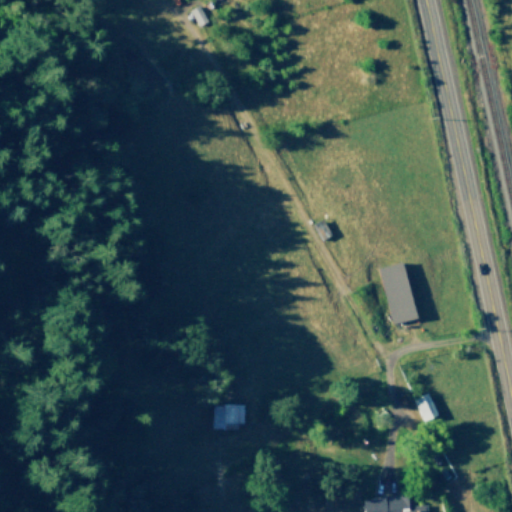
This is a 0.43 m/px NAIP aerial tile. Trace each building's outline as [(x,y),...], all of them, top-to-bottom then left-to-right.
[(197,27),(206,22),(198,6),(188,11),(197,27)] [(415,318),(400,262),(376,268),(391,324),(415,318)] [(436,416),(428,393),(413,398),(421,421),(436,416)] [(210,429),(240,430),(241,405),(211,404),(210,429)] [(362,499),(363,511),(424,511),(425,506),(411,507),(411,496),(362,499)]
